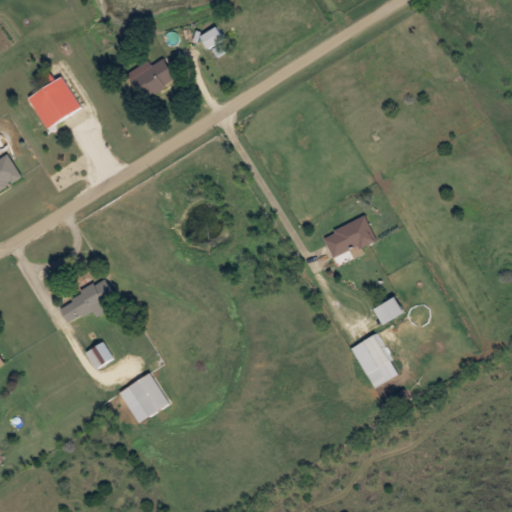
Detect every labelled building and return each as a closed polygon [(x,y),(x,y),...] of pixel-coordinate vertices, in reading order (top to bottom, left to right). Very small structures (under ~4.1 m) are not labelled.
[(210,49),(224,38),(216,26),(201,36),(210,49)] [(130,78),(142,100),(178,80),(166,58),(130,78)] [(64,75),(55,80),(49,68),(37,74),(45,88),(30,96),(47,126),(82,108),(64,75)] [(0,158),(0,192),(24,175),(7,153),(0,158)] [(377,240),(367,216),(324,235),(334,258),(377,240)] [(96,315),(118,305),(108,281),(58,303),(67,323),(94,311),(96,315)] [(376,388),(400,373),(376,334),(363,341),(378,367),(367,374),(376,388)] [(99,368),(115,357),(104,341),(88,352),(99,368)] [(170,404),(152,373),(121,391),(139,422),(170,404)]
